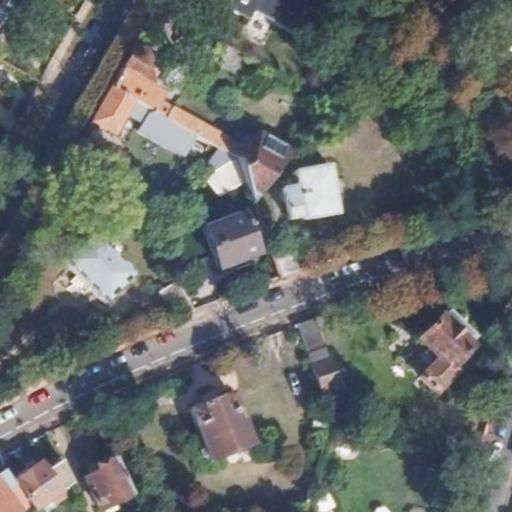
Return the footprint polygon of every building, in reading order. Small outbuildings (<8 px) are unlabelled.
[(242,0),(306,34),(323,0),(222,0),(223,0),(242,0)] [(253,203),(294,149),(259,131),(240,142),(161,102),(164,94),(153,87),(163,66),(133,51),(110,89),(133,102),(180,127),(238,159),(243,175),(248,186),(253,203)] [(115,133),(133,102),(110,89),(109,91),(92,121),(115,133)] [(98,149),(82,139),(75,151),(91,160),(98,149)] [(220,188),(243,175),(238,159),(211,174),(220,188)] [(328,178),(328,170),(307,171),(308,179),(328,178)] [(340,226),(338,177),(328,178),(308,179),(308,194),(294,195),(295,229),(340,226)] [(237,207),(196,222),(212,261),(252,246),(237,207)] [(131,275),(90,232),(62,262),(103,303),(131,275)] [(299,270),(289,241),(269,248),(278,278),(291,273),(299,270)] [(191,312),(179,283),(160,291),(171,319),(191,312)] [(479,341),(450,313),(442,320),(472,347),(479,341)] [(456,372),(475,351),(472,347),(442,320),(440,317),(419,339),(427,346),(417,357),(428,366),(417,378),(439,399),(461,377),(456,372)] [(348,389),(337,355),(327,358),(314,319),(296,326),(304,350),(324,406),(336,401),(333,394),(348,389)] [(257,445),(234,392),(190,409),(207,448),(213,462),(257,445)] [(73,484),(59,455),(43,467),(41,463),(16,481),(38,510),(53,499),(73,484)] [(133,495),(114,457),(95,467),(98,471),(86,478),(103,511),(133,495)] [(20,511),(29,505),(4,472),(0,474),(0,511),(20,511)]
